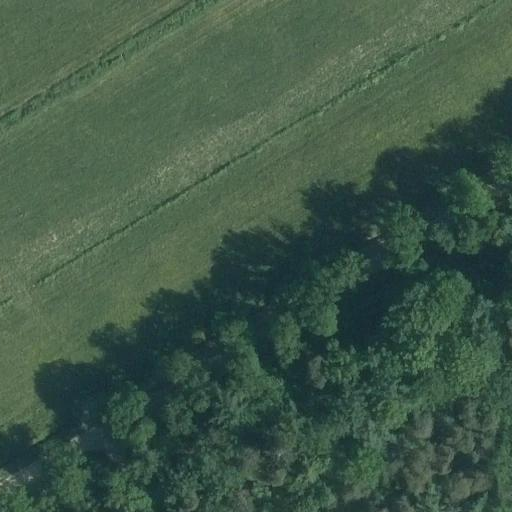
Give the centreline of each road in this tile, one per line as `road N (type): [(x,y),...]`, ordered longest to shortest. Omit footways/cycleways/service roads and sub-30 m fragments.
road 1 (track): [(0,492),(511,181)]
road 2 (track): [(78,399),(152,511)]
